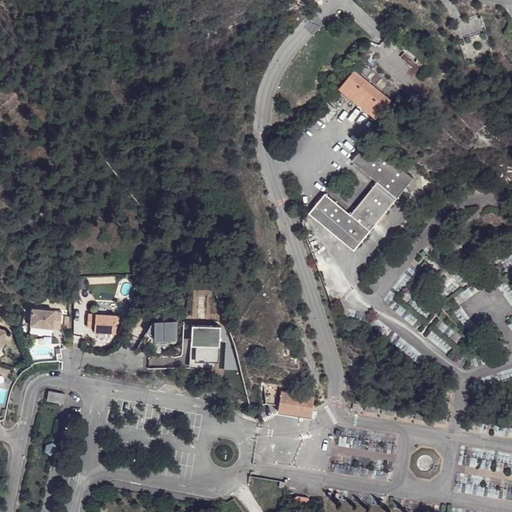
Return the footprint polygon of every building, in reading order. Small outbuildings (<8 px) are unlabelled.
[(397,103),(362,73),(346,93),(382,121),(397,103)] [(344,113),(332,103),(321,115),(333,126),(344,113)] [(420,181),(375,145),(359,164),(384,185),(356,217),(332,197),(316,217),(359,253),(420,181)] [(62,314),(32,311),(31,328),(53,330),(61,331),(62,314)] [(118,317),(89,316),(88,329),(95,329),(95,334),(116,335),(118,317)] [(176,323),(152,323),(146,334),(155,339),(154,343),(176,343),(176,323)] [(220,326),(191,325),(189,367),(218,368),(220,326)] [(53,330),(31,328),(30,336),(52,338),(53,330)] [(312,395),(279,389),(276,408),(309,413),(312,395)] [(63,403),(65,403),(67,394),(51,391),(49,399),(63,403)] [(309,413),(276,408),(276,411),(308,416),(309,413)] [(291,508),(293,511),(298,511),(304,511),(307,510),(309,500),(306,497),(295,495),(292,497),(291,508)]
